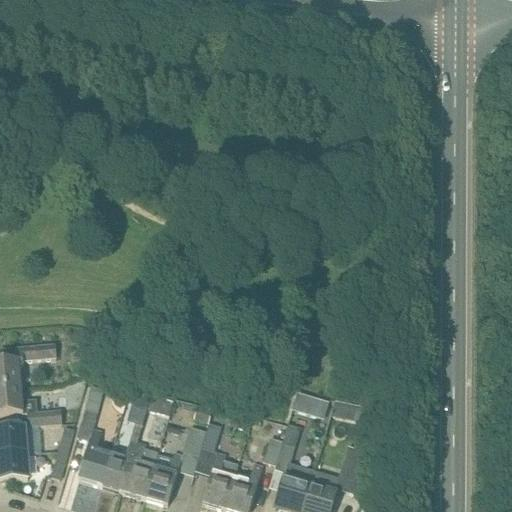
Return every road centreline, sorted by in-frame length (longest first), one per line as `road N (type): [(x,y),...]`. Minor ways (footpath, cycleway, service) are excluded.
road 1 (tertiary): [(452,511),(455,18)]
road 2 (motorway): [(301,0),(455,18)]
